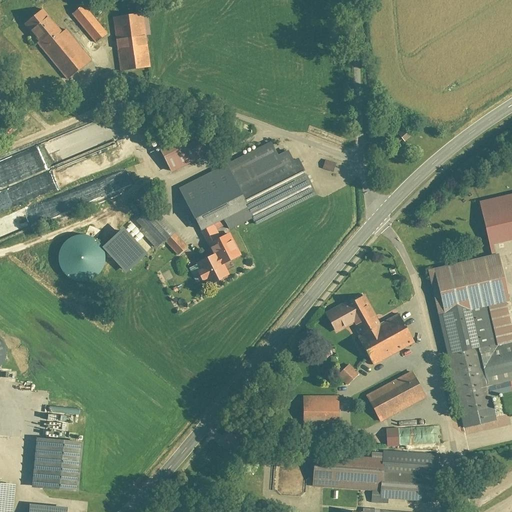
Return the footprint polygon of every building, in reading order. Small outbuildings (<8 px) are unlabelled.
[(103,30),(77,0),(75,0),(62,12),(89,43),(103,30)] [(63,80),(88,59),(41,2),(16,22),(63,80)] [(139,7),(110,12),(117,65),(147,61),(139,7)] [(150,129),(166,166),(215,144),(198,108),(150,129)] [(401,124),(393,130),(400,139),(408,133),(401,124)] [(293,153),(233,180),(243,203),(249,215),(251,221),(312,194),(293,153)] [(0,163),(0,212),(29,203),(14,159),(0,163)] [(329,172),(332,163),(322,160),(319,168),(329,172)] [(196,225),(243,203),(233,180),(224,161),(176,182),(196,225)] [(511,239),(511,192),(480,200),(491,244),(511,239)] [(249,215),(243,203),(196,225),(195,225),(201,237),(224,227),(249,215)] [(150,205),(137,217),(172,253),(185,241),(150,205)] [(224,227),(201,237),(206,249),(213,265),(236,254),(224,227)] [(213,265),(206,249),(187,257),(200,286),(219,277),(213,265)] [(494,249),(424,265),(435,313),(505,296),(494,249)] [(366,361),(411,339),(394,306),(379,313),(366,287),(321,309),(332,330),(356,318),(361,328),(352,332),(366,361)] [(511,326),(505,296),(435,313),(444,352),(473,345),(510,336),(511,336),(511,326)] [(511,344),(510,336),(473,345),(478,367),(511,358),(511,344)] [(473,345),(444,352),(459,415),(488,408),(485,394),(478,367),(473,345)] [(511,358),(478,367),(485,394),(511,387),(511,358)] [(346,364),(333,374),(342,385),(355,375),(346,364)] [(405,369),(362,392),(376,418),(419,396),(405,369)] [(330,394),(298,396),(299,419),(331,418),(330,394)] [(439,444),(438,426),(389,428),(389,446),(439,444)] [(238,438),(225,429),(219,437),(232,446),(238,438)] [(75,435),(31,433),(28,483),(72,486),(75,435)] [(377,466),(378,455),(313,451),(311,482),(376,486),(377,466)] [(433,470),(377,466),(376,486),(375,494),(432,497),(433,470)] [(511,472),(474,493),(480,504),(511,485),(511,472)] [(0,511),(16,511),(19,485),(0,483),(0,511)]
